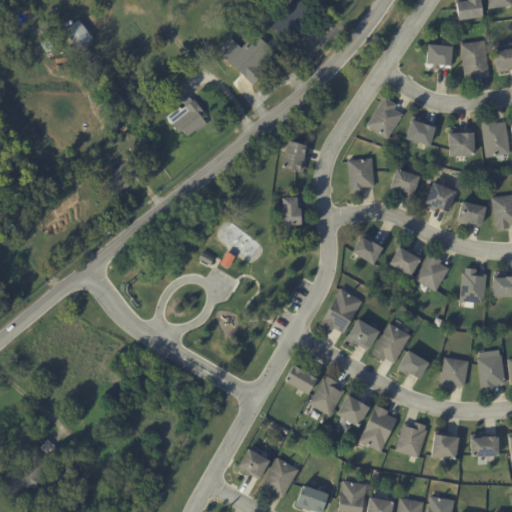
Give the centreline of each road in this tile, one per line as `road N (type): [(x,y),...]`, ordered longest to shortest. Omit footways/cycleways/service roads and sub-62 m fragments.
road 1 (residential): [(428,0),(337,138),(321,197),(323,279),(192,511)]
road 2 (tertiary): [(0,340),(87,276),(329,66),(381,0)]
road 3 (residential): [(292,333),(429,406),(511,409)]
road 4 (residential): [(324,222),(386,211),(450,242),(511,252)]
road 5 (residential): [(382,69),(442,104),(511,97)]
road 6 (residential): [(87,276),(132,325),(179,357)]
